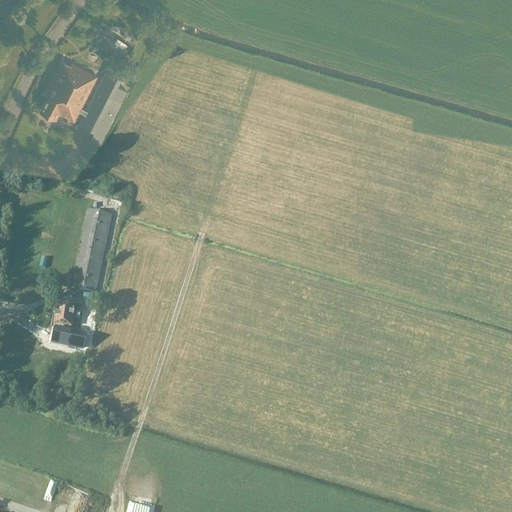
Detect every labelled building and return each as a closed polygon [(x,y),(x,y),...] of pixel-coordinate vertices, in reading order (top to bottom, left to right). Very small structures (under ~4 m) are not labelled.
[(45,97),(39,109),(56,117),(57,113),(73,121),(78,111),(80,108),(96,76),(70,63),(69,65),(61,61),(43,96),(45,97)] [(129,74),(132,66),(128,64),(124,71),(129,74)] [(106,70),(86,111),(80,108),(78,111),(84,114),(79,124),(96,133),(92,142),(98,145),(126,90),(116,86),(121,77),(106,70)] [(110,215),(87,210),(71,288),(94,293),(110,215)] [(71,277),(64,276),(62,286),(69,288),(71,277)] [(55,307),(52,325),(70,328),(71,320),(78,321),(79,311),(55,307)] [(78,332),(54,328),(51,344),(76,348),(78,332)] [(12,467),(10,478),(17,479),(19,468),(12,467)] [(24,492),(32,494),(37,475),(30,473),(24,492)] [(35,492),(42,495),(47,478),(40,476),(35,492)] [(52,480),(46,495),(53,498),(58,482),(52,480)] [(152,511),(155,494),(129,489),(126,505),(128,505),(127,511),(152,511)]
